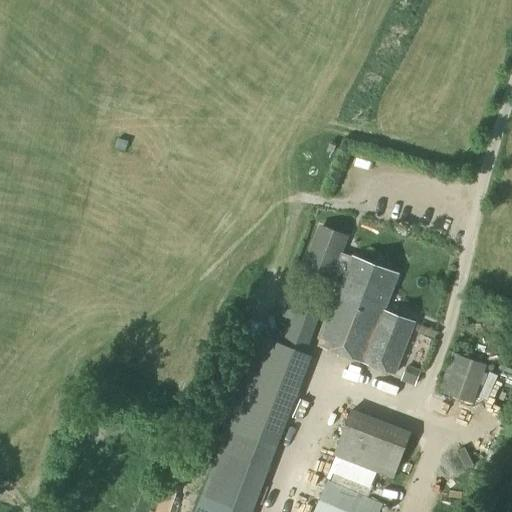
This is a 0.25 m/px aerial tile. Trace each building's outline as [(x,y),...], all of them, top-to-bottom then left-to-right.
[(436,189),(437,178),(419,176),(417,187),(436,189)] [(346,238),(320,229),(305,269),(331,279),(333,272),(341,275),(345,276),(352,257),(341,253),(346,238)] [(395,376),(404,353),(402,353),(414,323),(385,312),(400,275),(352,257),(345,276),(318,347),(395,376)] [(306,355),(322,312),(282,297),(275,315),(289,320),(280,345),(260,337),(225,429),(277,449),(312,357),(306,355)] [(473,404),(486,366),(451,354),(438,393),(473,404)] [(372,385),(372,373),(337,374),(338,386),(372,385)] [(393,482),(411,434),(351,411),(333,459),(393,482)] [(379,511),(383,505),(327,481),(313,511),(379,511)]
